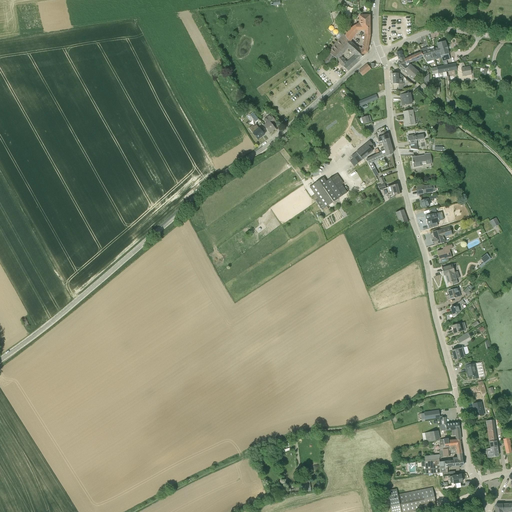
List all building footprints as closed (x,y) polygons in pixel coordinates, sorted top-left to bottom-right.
[(346,39),(350,42),(359,31),(364,31),(365,34),(361,49),(358,47),(357,48),(365,55),(367,52),(368,47),(370,35),(370,15),(359,16),(359,23),(351,28),(345,35),(346,39)] [(339,38),(343,34),(334,26),(330,30),(339,38)] [(360,59),(365,55),(357,48),(350,42),(346,39),(345,35),(341,36),(328,52),(336,59),(343,67),(343,66),(347,71),(360,59)] [(437,44),(438,48),(441,58),(444,66),(448,65),(446,61),(450,59),(448,54),(447,49),(446,46),(445,42),(437,44)] [(430,50),(433,60),(441,58),(438,48),(430,50)] [(430,61),(433,60),(430,50),(427,51),(421,52),(423,57),(427,62),(430,61)] [(328,68),(336,59),(328,52),(320,61),(328,68)] [(408,64),(423,57),(421,52),(404,60),(408,64)] [(408,64),(404,60),(403,57),(399,59),(400,62),(397,63),(400,67),(404,71),(410,65),(408,64)] [(446,72),(457,70),(455,63),(448,65),(444,66),(437,67),(438,73),(438,74),(443,73),(443,78),(447,77),(446,72)] [(418,72),(415,69),(410,65),(404,71),(413,79),(418,72)] [(392,74),(392,84),(398,84),(399,91),(404,90),(404,83),(402,83),(402,75),(400,74),(392,74)] [(429,86),(429,84),(429,74),(422,80),(424,82),(428,86),(425,88),(429,92),(430,90),(430,87),(429,86)] [(400,95),(401,99),(403,99),(404,105),(403,105),(404,105),(412,104),(410,93),(407,94),(400,95)] [(357,102),(359,107),(378,99),(376,94),(357,102)] [(406,126),(415,124),(413,110),(408,111),(403,112),(404,119),(405,119),(406,121),(405,121),(406,126)] [(256,123),(259,120),(253,112),(250,115),(256,123)] [(274,124),(276,122),(270,114),(264,120),(266,123),(264,125),(270,133),(275,129),(272,125),(274,124)] [(361,118),(363,124),(369,122),(367,116),(361,118)] [(259,128),(256,125),(253,127),(252,125),(249,128),(253,133),(258,140),(264,135),(259,128)] [(382,141),(383,145),(390,142),(389,138),(388,135),(387,134),(386,130),(380,132),(381,136),(377,138),(378,142),(382,141)] [(410,149),(418,150),(417,144),(417,141),(424,139),(423,135),(408,137),(409,142),(410,149)] [(356,163),(357,164),(363,159),(372,151),(369,147),(372,144),(370,141),(356,152),(352,156),(353,158),(356,163)] [(392,148),(391,148),(390,142),(383,145),(382,141),(378,142),(379,145),(382,144),(383,148),(380,149),(381,152),(383,157),(393,153),(392,148)] [(412,158),(412,162),(413,164),(413,168),(414,167),(422,166),(421,162),(426,162),(426,164),(432,163),(430,153),(424,154),(424,151),(418,150),(419,157),(412,158)] [(372,162),(383,157),(381,152),(379,153),(376,154),(366,160),(368,164),(371,170),(375,177),(378,175),(375,168),(372,162)] [(326,181),(324,177),(310,187),(318,199),(315,201),(322,210),(329,205),(330,207),(333,204),(332,203),(347,192),(342,185),(344,184),(337,174),(326,181)] [(395,195),(399,194),(397,184),(388,187),(389,192),(389,193),(390,195),(388,195),(389,200),(395,197),(395,195)] [(417,186),(418,195),(433,192),(435,192),(435,188),(432,189),(432,185),(424,186),(424,185),(417,186)] [(426,196),(427,199),(420,201),(422,208),(430,206),(429,202),(431,202),(433,201),(433,199),(436,198),(436,196),(433,196),(431,196),(426,196)] [(400,224),(403,223),(408,221),(403,210),(395,213),(400,224)] [(429,229),(437,226),(437,223),(440,222),(437,213),(425,216),(426,220),(426,221),(429,229)] [(496,218),(489,222),(490,224),(493,222),(495,227),(500,225),(496,218)] [(435,245),(446,242),(444,237),(452,235),(450,227),(435,231),(436,234),(432,235),(433,239),(434,245),(435,245)] [(443,248),(443,250),(439,251),(439,250),(438,251),(437,252),(439,260),(440,260),(441,263),(449,261),(448,259),(452,258),(449,250),(453,249),(452,245),(448,246),(443,248)] [(483,262),(485,264),(491,259),(487,254),(480,259),(483,262)] [(442,268),(444,276),(445,275),(447,283),(452,282),(453,285),(458,283),(456,278),(455,279),(453,273),(455,273),(452,265),(446,266),(442,268)] [(453,299),(460,297),(458,288),(452,290),(451,290),(449,290),(448,291),(449,296),(447,296),(448,300),(453,299)] [(460,312),(460,310),(462,309),(463,308),(462,305),(465,303),(462,300),(457,304),(457,306),(450,308),(453,316),(458,314),(457,313),(460,312)] [(481,319),(475,323),(475,322),(471,325),(473,328),(477,326),(477,325),(483,322),(481,319)] [(454,334),(463,331),(466,330),(464,322),(460,323),(452,326),(454,334)] [(468,333),(457,339),(460,343),(470,337),(468,333)] [(452,350),(453,356),(464,353),(462,348),(452,350)] [(465,356),(464,353),(453,356),(455,361),(460,359),(460,358),(464,357),(463,356),(465,356)] [(479,378),(476,363),(472,363),(471,362),(466,363),(465,365),(468,377),(472,376),(473,379),(479,378)] [(480,416),(484,415),(481,402),(477,403),(472,404),(473,409),(474,409),(474,410),(474,411),(475,417),(480,416)] [(425,419),(440,417),(439,410),(424,413),(425,419)] [(446,430),(452,430),(460,429),(459,423),(446,424),(446,417),(440,418),(440,423),(441,431),(446,430)] [(496,443),(496,441),(494,420),(486,421),(489,442),(490,448),(490,449),(497,448),(496,443)] [(439,440),(440,439),(438,431),(422,433),(424,443),(439,440)] [(461,439),(456,439),(448,440),(448,438),(440,439),(439,440),(440,447),(460,445),(459,440),(461,439)] [(510,448),(510,445),(511,444),(509,438),(503,439),(505,449),(506,454),(511,453),(510,448)] [(283,443),(276,446),(278,452),(285,450),(283,443)] [(457,454),(461,453),(460,446),(440,449),(440,451),(439,451),(439,455),(424,456),(425,461),(439,459),(440,456),(441,457),(442,457),(444,457),(443,449),(448,449),(448,451),(450,450),(450,454),(456,454),(457,454)] [(497,448),(490,449),(490,448),(488,449),(489,457),(491,457),(498,456),(497,448)] [(453,460),(445,461),(445,467),(452,466),(459,466),(463,465),(461,453),(457,454),(457,457),(453,458),(453,460)] [(425,461),(420,462),(420,464),(421,464),(421,467),(425,467),(426,474),(442,473),(443,475),(448,474),(448,473),(447,468),(445,468),(445,467),(445,461),(439,462),(439,459),(425,461)] [(449,476),(450,483),(451,485),(451,486),(444,487),(444,490),(456,488),(460,487),(460,483),(460,482),(462,482),(461,474),(456,475),(452,476),(452,474),(448,475),(448,477),(449,476)] [(310,481),(303,482),(304,492),(311,491),(310,481)] [(290,488),(287,489),(288,495),(300,493),(299,487),(295,487),(295,489),(290,489),(290,488)] [(411,511),(436,507),(432,488),(398,495),(396,489),(387,491),(391,511),(411,511)]
